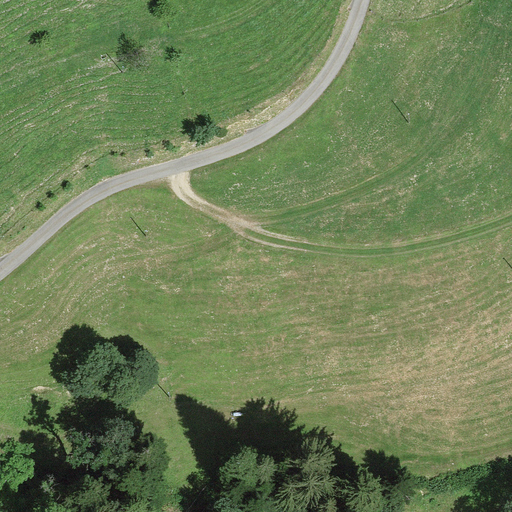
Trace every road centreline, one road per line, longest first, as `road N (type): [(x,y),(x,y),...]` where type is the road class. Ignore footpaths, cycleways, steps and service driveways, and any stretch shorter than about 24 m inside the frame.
road 1 (track): [(361,0),(334,62),(286,118),(232,148),(98,192),(0,270)]
road 2 (track): [(172,166),(196,200),(292,245),(427,241),(511,215)]
